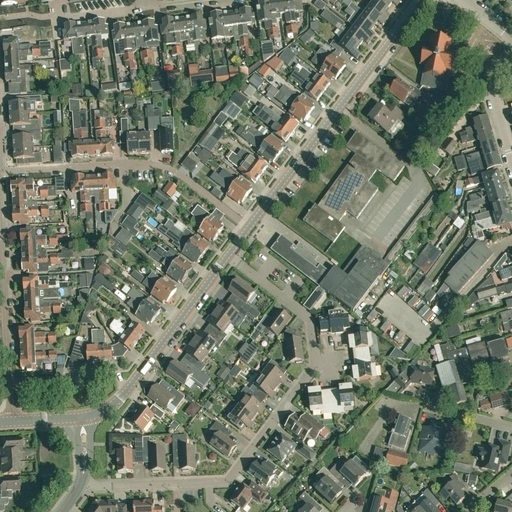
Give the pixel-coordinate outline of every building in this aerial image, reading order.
[(285,0),(279,1),(281,14),(285,14),(287,24),(291,23),(288,0),(285,0)] [(288,0),(291,23),(298,23),(297,20),(300,20),(299,12),(302,12),(301,3),(299,3),(298,0),(288,0)] [(388,9),(377,0),(368,0),(372,3),(369,8),(386,21),(389,17),(384,13),(388,9)] [(377,0),(388,9),(392,4),(396,7),(400,2),(397,0),(377,0)] [(268,37),(273,37),(274,37),(273,29),(272,26),(270,2),(269,2),(269,1),(259,3),(259,8),(257,8),(258,17),(259,24),(265,23),(265,30),(268,30),(268,37)] [(281,14),(279,1),(270,2),(272,26),(277,25),(276,20),(282,20),(281,14)] [(354,13),(374,28),(377,23),(382,26),(386,21),(369,8),(365,14),(351,4),(348,8),(355,13),(354,13)] [(240,12),(244,40),(245,47),(246,58),(252,57),(251,47),(250,47),(249,39),(248,39),(247,36),(246,25),(255,24),(254,15),(251,16),(251,11),(240,12)] [(340,32),(360,47),(363,42),(367,45),(371,40),(354,28),(350,33),(343,28),(345,26),(325,11),(320,17),(340,32)] [(239,41),(244,40),(240,12),(231,13),(233,27),(234,37),(235,42),(239,41)] [(233,27),(231,13),(222,15),(225,39),(234,37),(233,27)] [(374,28),(354,13),(351,17),(358,22),(354,28),(371,40),(375,36),(370,32),(374,28)] [(212,40),(220,39),(225,39),(222,15),(222,14),(211,16),(212,21),(209,21),(210,30),(212,40)] [(195,42),(199,42),(206,41),(204,31),(206,30),(205,22),(203,22),(202,17),(192,18),(195,42)] [(195,42),(192,18),(192,19),(183,20),(184,33),(185,41),(188,41),(188,45),(189,46),(195,45),(195,42)] [(165,46),(172,45),(176,45),(174,21),(173,21),(173,20),(163,21),(163,27),(161,27),(162,36),(164,36),(165,46)] [(184,33),(183,20),(174,21),(176,45),(181,44),(180,42),(185,41),(184,33)] [(94,24),(98,51),(99,58),(104,58),(103,50),(102,51),(100,37),(109,35),(107,26),(105,27),(105,22),(94,23),(94,24)] [(146,49),(159,47),(157,28),(155,28),(154,23),(144,24),(144,25),(146,49)] [(93,59),(98,59),(99,58),(98,51),(94,24),(84,25),(86,38),(87,46),(92,45),(93,52),(92,52),(93,59)] [(79,56),(79,55),(75,26),(75,25),(65,27),(66,31),(63,32),(64,41),(71,40),(73,56),(79,56)] [(84,46),(82,46),(81,39),(86,38),(84,25),(75,26),(79,55),(84,55),(84,46)] [(134,26),(136,39),(141,39),(142,49),(146,49),(144,25),(134,26)] [(136,39),(134,26),(125,27),(128,51),(132,50),(137,49),(136,39)] [(123,51),(128,51),(125,27),(114,28),(115,33),(112,33),(114,42),(122,41),(123,51)] [(310,30),(300,40),(305,45),(315,36),(310,30)] [(341,55),(344,50),(357,60),(360,55),(356,52),(360,47),(340,32),(337,36),(344,41),(340,46),(334,41),(330,46),(336,51),(341,55)] [(446,37),(438,35),(437,38),(429,36),(429,37),(431,38),(429,48),(425,48),(425,46),(424,46),(420,66),(421,66),(422,65),(425,65),(424,74),(422,73),(422,75),(424,75),(421,87),(446,92),(454,52),(453,51),(453,53),(449,52),(451,42),(453,42),(453,41),(446,39),(446,37)] [(29,52),(33,52),(33,47),(33,45),(18,46),(18,40),(9,40),(9,43),(4,43),(4,53),(5,53),(29,52)] [(40,43),(40,46),(33,47),(33,52),(40,51),(51,50),(51,42),(40,43)] [(273,47),(262,48),(264,62),(264,63),(274,55),(273,47)] [(316,55),(322,60),(341,74),(345,68),(343,66),(345,63),(338,58),(341,55),(336,51),(332,56),(321,48),(316,55)] [(29,52),(5,53),(5,63),(19,62),(27,61),(27,57),(33,57),(33,52),(29,52)] [(341,74),(322,60),(316,55),(313,60),(311,62),(322,70),(320,72),(331,81),(333,79),(336,80),(341,74)] [(276,58),(266,65),(275,72),(282,62),(276,58)] [(61,72),(71,71),(70,60),(60,61),(61,72)] [(19,62),(5,63),(6,72),(34,71),(33,66),(19,67),(19,62)] [(318,75),(316,78),(302,68),(298,74),(301,76),(306,80),(323,93),(330,84),(318,75)] [(34,71),(6,72),(5,72),(6,83),(11,82),(11,85),(20,84),(20,94),(27,94),(26,72),(34,72),(34,71)] [(182,88),(181,80),(180,71),(167,73),(169,89),(182,88)] [(212,71),(198,73),(200,84),(214,82),(212,71)] [(300,89),(305,93),(304,93),(317,102),(323,93),(306,80),(301,76),(298,74),(295,72),(291,78),(300,85),(299,85),(300,89)] [(190,85),(200,84),(198,73),(189,74),(190,85)] [(239,73),(229,74),(230,83),(240,82),(239,73)] [(229,74),(216,75),(217,84),(230,83),(229,74)] [(254,74),(248,82),(258,90),(264,82),(254,74)] [(413,91),(399,80),(394,86),(393,86),(392,86),(389,89),(389,91),(390,91),(390,92),(409,106),(413,100),(419,105),(421,101),(423,102),(424,101),(423,99),(425,96),(415,88),(413,91)] [(244,93),(249,87),(243,83),(238,89),(244,93)] [(81,86),(72,87),(73,97),(82,96),(81,86)] [(285,97),(290,101),(295,105),(309,115),(314,108),(312,107),(313,104),(302,96),(300,98),(284,86),(279,92),(285,97)] [(237,92),(230,102),(241,111),(242,111),(239,109),(240,108),(240,106),(246,99),(237,92)] [(274,98),(291,111),(289,113),(300,122),(302,120),(304,122),(309,115),(295,105),(290,101),(285,97),(279,92),(274,98)] [(10,115),(29,114),(36,113),(36,108),(37,108),(36,103),(42,103),(41,97),(36,97),(36,96),(24,97),(24,103),(9,104),(10,115)] [(60,104),(59,96),(51,97),(52,105),(60,104)] [(80,112),(79,101),(69,100),(70,113),(73,113),(80,112)] [(230,102),(222,113),(234,122),(241,111),(230,102)] [(405,116),(388,103),(383,109),(379,106),(369,119),(388,133),(397,121),(400,123),(405,116)] [(269,117),(275,121),(292,135),(299,126),(287,116),(283,121),(278,117),(273,112),(265,107),(262,111),(269,117)] [(458,117),(445,108),(441,113),(454,123),(458,117)] [(99,111),(100,121),(100,129),(112,128),(111,119),(106,119),(105,113),(100,114),(100,111),(99,111)] [(161,130),(161,133),(160,133),(162,153),(173,152),(172,134),(174,134),(173,125),(166,124),(161,124),(160,111),(154,111),(154,118),(155,131),(161,130)] [(292,135),(275,121),(269,117),(262,111),(256,118),(273,130),(275,128),(277,130),(273,134),(286,143),(292,135)] [(73,130),(74,143),(69,144),(70,153),(72,153),(72,158),(83,158),(83,157),(81,133),(81,121),(80,112),(73,113),(73,130)] [(29,114),(10,115),(10,126),(25,125),(25,131),(28,131),(40,130),(41,130),(41,120),(29,121),(29,114)] [(220,128),(225,122),(218,117),(214,123),(220,128)] [(472,122),(474,127),(465,129),(466,132),(459,134),(461,139),(491,130),(488,118),(472,122)] [(81,121),(81,133),(83,157),(92,157),(91,143),(87,143),(86,133),(88,133),(87,121),(86,121),(81,121)] [(214,123),(206,133),(198,143),(203,147),(204,147),(209,151),(216,141),(211,136),(218,127),(214,123)] [(40,130),(28,131),(28,137),(13,138),(14,149),(33,148),(32,141),(41,141),(40,130)] [(240,137),(260,152),(258,154),(269,163),(271,161),(273,163),(278,156),(260,142),(254,137),(246,131),(245,130),(240,137)] [(479,146),(495,142),(491,130),(461,139),(462,144),(466,143),(466,144),(478,141),(479,146)] [(100,132),(101,156),(101,157),(112,156),(111,151),(114,150),(114,141),(105,142),(105,131),(100,132)] [(92,157),(101,156),(100,132),(96,132),(96,142),(91,143),(92,157)] [(138,134),(140,154),(151,154),(149,133),(138,134)] [(257,133),(254,137),(260,142),(278,156),(283,150),(281,148),(282,146),(271,137),(268,141),(263,137),(257,133)] [(404,168),(357,133),(346,147),(357,155),(335,184),(336,185),(318,209),(315,206),(303,221),(333,243),(345,228),(338,223),(346,211),(357,219),(378,191),(367,183),(377,170),(393,182),(404,168)] [(140,154),(138,134),(127,135),(128,155),(140,154)] [(450,156),(450,155),(458,145),(449,138),(441,149),(450,156)] [(468,163),(498,154),(495,142),(479,146),(481,151),(466,156),(468,163)] [(33,154),(33,148),(14,149),(14,160),(29,159),(29,165),(41,164),(41,158),(41,154),(33,154)] [(237,157),(238,158),(244,163),(261,176),(268,167),(256,158),(255,158),(249,154),(249,155),(242,150),(237,157)] [(237,170),(243,174),(242,175),(255,185),(261,176),(244,163),(238,158),(237,157),(232,153),(228,159),(228,161),(238,169),(237,170)] [(201,161),(191,154),(181,166),(191,173),(201,161)] [(471,175),(486,171),(502,166),(498,154),(468,163),(471,175)] [(466,169),(464,165),(462,157),(454,159),(458,172),(466,169)] [(431,164),(429,166),(426,170),(430,174),(428,177),(432,180),(440,170),(431,164)] [(474,185),(482,183),(482,182),(484,182),(486,187),(500,183),(497,172),(465,181),(467,187),(474,185)] [(215,173),(210,179),(224,189),(225,188),(228,183),(218,176),(215,173)] [(227,173),(226,174),(223,179),(229,183),(247,197),(252,191),(250,189),(251,187),(240,178),(238,181),(227,173)] [(103,177),(104,202),(108,201),(108,191),(116,191),(116,182),(114,182),(113,176),(103,177)] [(104,202),(103,177),(93,178),(94,192),(94,197),(99,197),(99,202),(104,202)] [(55,179),(56,192),(65,191),(64,178),(55,179)] [(85,203),(84,178),(74,178),(74,184),(71,184),(72,193),(80,193),(81,203),(85,203)] [(94,192),(93,178),(84,178),(85,203),(89,202),(89,197),(94,197),(94,192)] [(13,195),(37,193),(37,189),(33,189),(33,180),(26,181),(17,181),(17,184),(12,184),(13,195)] [(178,189),(170,182),(163,192),(172,198),(178,189)] [(247,197),(229,183),(225,187),(225,188),(230,192),(227,195),(238,204),(240,202),(242,204),(247,197)] [(471,202),(479,200),(481,199),(503,193),(500,183),(486,187),(487,192),(485,192),(469,196),(471,202)] [(154,196),(165,204),(169,198),(158,190),(154,196)] [(37,193),(13,195),(14,204),(27,203),(33,203),(32,198),(37,198),(40,198),(40,193),(37,193)] [(490,202),(491,207),(506,203),(503,193),(481,199),(483,205),(489,203),(488,203),(490,202)] [(142,194),(139,199),(154,210),(157,206),(142,194)] [(435,194),(383,261),(389,266),(441,199),(435,194)] [(169,198),(165,204),(161,208),(169,214),(172,217),(180,206),(169,198)] [(481,210),(479,206),(481,206),(479,200),(471,202),(467,203),(467,212),(468,214),(481,210)] [(27,208),(27,203),(14,204),(14,214),(38,212),(38,208),(27,208)] [(477,222),(509,213),(506,203),(491,207),(493,212),(491,213),(490,213),(487,214),(485,209),(480,211),(481,215),(475,217),(477,222)] [(134,204),(127,214),(136,222),(144,212),(134,204)] [(191,215),(194,217),(218,235),(223,229),(221,227),(222,225),(198,206),(191,215)] [(110,212),(105,212),(106,224),(110,224),(112,220),(117,211),(110,212)] [(14,214),(14,224),(19,224),(19,226),(28,226),(28,217),(38,217),(38,212),(14,214)] [(509,213),(477,222),(475,223),(477,231),(473,232),(473,235),(477,234),(479,240),(484,238),(482,231),(489,229),(489,230),(510,224),(511,222),(509,213)] [(134,229),(138,224),(128,216),(121,226),(136,237),(139,233),(134,229)] [(190,222),(200,230),(198,234),(209,242),(211,240),(213,242),(218,235),(194,217),(190,222)] [(189,245),(203,256),(208,249),(205,247),(207,245),(187,230),(183,234),(174,227),(175,226),(169,221),(164,227),(170,231),(189,245)] [(177,250),(182,254),(193,263),(195,260),(198,262),(203,256),(189,245),(170,231),(164,227),(161,225),(157,230),(174,242),(172,244),(178,249),(177,250)] [(21,243),(22,243),(46,241),(50,241),(49,236),(36,237),(35,229),(26,230),(26,232),(21,232),(21,243)] [(133,236),(123,229),(116,239),(126,246),(133,236)] [(118,247),(124,252),(127,248),(121,243),(121,244),(109,234),(104,245),(113,252),(118,247)] [(296,248),(281,236),(271,250),(319,287),(330,273),(314,262),(318,257),(299,243),(296,248)] [(469,239),(464,246),(468,249),(473,241),(469,239)] [(22,243),(22,252),(36,251),(42,251),(41,246),(50,245),(50,241),(46,241),(22,243)] [(478,242),(463,259),(448,276),(450,278),(438,294),(442,298),(450,289),(458,296),(493,255),(478,242)] [(419,270),(435,248),(429,244),(413,265),(419,270)] [(319,287),(353,313),(389,266),(383,261),(363,246),(342,274),(334,268),(330,273),(319,287)] [(174,266),(187,276),(192,270),(189,268),(191,266),(171,251),(168,255),(158,248),(155,252),(174,266)] [(435,248),(419,270),(426,274),(442,253),(435,248)] [(165,269),(169,272),(167,275),(178,283),(180,281),(182,283),(187,276),(174,266),(155,252),(152,250),(148,255),(166,268),(165,269)] [(42,251),(36,251),(22,252),(23,261),(47,260),(51,260),(51,256),(47,256),(47,251),(42,251)] [(62,254),(58,254),(51,255),(51,256),(51,260),(58,260),(58,259),(73,258),(72,251),(62,252),(62,254)] [(493,269),(495,272),(503,270),(501,267),(507,260),(505,254),(493,269)] [(48,273),(48,267),(51,267),(51,266),(51,265),(51,260),(47,260),(23,261),(22,261),(23,272),(28,272),(29,274),(38,274),(38,273),(48,273)] [(114,272),(103,263),(97,271),(109,280),(114,272)] [(511,267),(503,270),(495,272),(496,272),(499,272),(502,281),(511,277),(511,267)] [(147,278),(172,297),(176,291),(174,289),(175,287),(164,278),(162,281),(152,272),(147,278)] [(115,287),(98,275),(94,280),(95,280),(94,281),(96,282),(92,288),(97,291),(102,285),(112,292),(115,287)] [(23,281),(24,291),(25,291),(49,290),(60,289),(60,282),(50,282),(49,277),(29,278),(29,281),(23,281)] [(142,285),(153,293),(151,296),(162,304),(164,302),(166,304),(172,297),(147,278),(143,284),(142,285)] [(239,307),(248,314),(256,320),(260,314),(246,304),(255,293),(237,280),(233,285),(232,284),(228,289),(230,290),(229,291),(233,294),(229,300),(239,307)] [(425,296),(431,289),(423,283),(417,290),(425,296)] [(479,301),(497,295),(495,286),(477,291),(476,291),(479,300),(479,301)] [(316,290),(322,295),(325,292),(319,287),(316,290)] [(408,290),(404,287),(397,295),(401,298),(408,290)] [(49,290),(25,291),(25,301),(39,300),(44,300),(61,299),(60,289),(49,290)] [(466,302),(463,306),(466,311),(472,309),(471,307),(479,300),(476,291),(477,291),(476,290),(466,302)] [(100,296),(93,291),(89,296),(88,297),(88,298),(94,303),(100,296)] [(430,303),(436,295),(430,291),(425,299),(430,303)] [(132,299),(156,317),(161,311),(158,309),(160,307),(149,299),(147,301),(136,293),(132,299)] [(419,300),(415,296),(408,304),(412,308),(419,300)] [(127,305),(138,313),(136,316),(147,324),(148,322),(151,324),(156,317),(132,299),(127,305)] [(304,305),(303,307),(310,312),(311,310),(316,303),(310,299),(304,305)] [(39,300),(25,301),(26,310),(50,308),(53,308),(53,304),(60,303),(60,301),(44,302),(44,300),(39,300)] [(248,314),(239,307),(229,300),(225,305),(223,303),(216,313),(231,324),(238,314),(244,319),(248,314)] [(87,317),(95,312),(88,301),(84,314),(87,317)] [(95,312),(99,309),(88,301),(95,312)] [(422,318),(429,310),(425,306),(418,314),(422,318)] [(50,308),(26,310),(25,310),(26,321),(31,320),(31,323),(40,322),(40,314),(50,313),(50,308)] [(264,319),(255,330),(261,334),(266,328),(277,336),(290,319),(285,315),(285,314),(281,310),(280,312),(279,311),(269,323),(264,319)] [(429,310),(422,318),(426,322),(433,313),(429,310)] [(503,325),(509,323),(511,321),(511,310),(500,314),(502,321),(503,325)] [(378,314),(373,311),(367,319),(371,323),(378,314)] [(206,329),(223,342),(227,336),(224,334),(231,324),(216,313),(208,323),(210,324),(206,329)] [(320,334),(320,335),(336,333),(336,335),(343,334),(342,332),(344,332),(344,331),(343,331),(343,329),(349,328),(348,315),(341,316),(341,313),(330,314),(331,318),(320,319),(322,334),(320,334)] [(112,323),(137,342),(145,332),(134,324),(131,327),(126,323),(123,327),(115,320),(112,323)] [(391,324),(387,321),(380,330),(385,333),(391,324)] [(511,321),(509,323),(503,325),(505,332),(511,330),(511,331),(511,330),(511,321)] [(110,330),(122,339),(119,343),(130,352),(137,342),(112,323),(110,326),(112,327),(110,330)] [(20,340),(21,340),(45,339),(45,334),(34,334),(34,327),(25,327),(25,329),(20,330),(20,340)] [(289,327),(281,338),(286,342),(289,363),(296,362),(296,363),(302,363),(302,361),(303,361),(300,339),(296,340),(295,332),(289,327)] [(219,347),(223,342),(206,329),(202,334),(200,333),(193,343),(208,354),(215,345),(219,347)] [(451,329),(445,330),(448,340),(454,338),(451,329)] [(101,330),(97,331),(99,348),(100,362),(112,361),(111,347),(105,347),(104,332),(103,330),(101,330)] [(352,346),(354,359),(370,357),(369,357),(368,347),(372,347),(370,336),(367,336),(367,330),(354,331),(354,338),(352,338),(352,337),(351,337),(351,339),(350,339),(351,346),(352,346)] [(100,362),(99,348),(97,331),(92,331),(93,348),(87,348),(87,362),(100,362)] [(405,335),(400,332),(394,340),(398,344),(405,335)] [(77,337),(71,356),(84,360),(83,338),(77,337)] [(487,343),(491,358),(493,366),(509,361),(502,338),(487,343)] [(21,350),(35,349),(35,344),(45,343),(45,339),(21,340),(21,350)] [(420,349),(411,342),(403,351),(413,359),(420,349)] [(201,363),(208,354),(193,343),(186,353),(188,354),(184,359),(203,374),(203,373),(201,372),(205,366),(201,363)] [(472,364),(491,358),(487,343),(467,349),(471,359),(472,364)] [(450,351),(449,351),(447,345),(439,348),(443,365),(454,362),(453,362),(450,351)] [(250,346),(239,360),(245,365),(256,350),(250,346)] [(35,349),(21,350),(22,359),(46,358),(46,353),(35,354),(35,349)] [(454,362),(455,364),(471,359),(467,349),(456,352),(455,350),(450,351),(453,362),(454,362)] [(46,358),(22,359),(21,359),(22,370),(27,369),(27,372),(36,371),(39,371),(42,363),(50,363),(50,357),(46,358)] [(58,362),(57,362),(58,370),(64,370),(68,357),(57,357),(58,362)] [(370,357),(354,359),(356,373),(354,373),(355,380),(356,379),(357,381),(357,380),(376,378),(374,367),(371,367),(369,358),(370,357)] [(195,384),(203,374),(184,359),(180,365),(175,361),(174,363),(173,362),(170,367),(171,367),(167,373),(184,386),(189,379),(195,384)] [(265,372),(262,376),(277,388),(285,378),(283,376),(287,371),(272,360),(268,365),(266,364),(264,365),(262,367),(262,369),(264,371),(265,372)] [(461,384),(455,364),(454,362),(443,365),(436,368),(442,387),(453,383),(454,386),(461,384)] [(432,385),(435,371),(412,366),(412,367),(409,364),(385,391),(401,395),(410,385),(409,384),(411,382),(418,384),(419,382),(432,385)] [(226,369),(219,378),(224,381),(231,372),(226,369)] [(250,390),(264,401),(268,396),(270,397),(277,388),(262,376),(259,374),(252,384),(253,385),(250,390)] [(462,384),(450,387),(454,405),(466,402),(462,384)] [(152,392),(148,397),(166,410),(171,403),(177,408),(185,398),(173,389),(169,395),(157,386),(156,387),(155,386),(151,391),(152,392)] [(236,403),(255,417),(262,408),(260,406),(264,401),(250,390),(246,387),(241,393),(242,394),(236,403)] [(330,390),(333,414),(344,412),(343,409),(353,407),(351,389),(353,389),(352,388),(351,388),(351,387),(344,387),(344,389),(330,390)] [(333,414),(330,390),(317,392),(317,390),(310,391),(310,393),(308,393),(310,393),(312,412),(322,411),(322,415),(333,414)] [(493,407),(493,408),(511,403),(507,392),(490,397),(490,399),(480,402),(482,410),(493,407)] [(229,412),(230,414),(226,419),(241,431),(245,426),(247,427),(255,417),(236,403),(229,412)] [(149,411),(142,406),(129,423),(142,432),(154,416),(160,420),(165,415),(153,406),(149,411)] [(302,421),(295,416),(286,427),(304,441),(309,433),(316,438),(323,429),(305,416),(302,421)] [(411,421),(398,417),(388,446),(404,451),(410,431),(408,431),(411,421)] [(216,437),(211,444),(228,457),(232,452),(233,453),(237,448),(236,447),(237,446),(225,437),(229,432),(217,422),(209,432),(216,437)] [(446,428),(433,424),(431,429),(422,427),(419,439),(421,440),(418,451),(433,455),(435,447),(441,449),(442,444),(445,445),(448,433),(445,432),(446,428)] [(282,435),(281,434),(268,452),(282,462),(287,456),(288,457),(296,446),(281,435),(282,435)] [(187,436),(172,436),(173,455),(180,455),(181,470),(182,470),(183,472),(188,472),(188,470),(195,470),(194,448),(187,449),(187,436)] [(142,438),(143,449),(143,457),(150,456),(151,472),(152,471),(152,473),(158,473),(158,471),(165,471),(164,449),(156,450),(155,442),(150,442),(150,438),(142,438)] [(0,452),(21,451),(21,439),(0,440),(0,445),(2,445),(3,452),(0,452)] [(509,445),(498,443),(497,450),(485,448),(484,451),(478,450),(476,458),(482,459),(482,460),(481,460),(481,461),(482,462),(480,469),(496,472),(498,462),(505,463),(509,445)] [(303,445),(298,452),(311,462),(316,455),(303,445)] [(385,464),(406,470),(410,456),(389,450),(389,451),(375,447),(371,460),(385,464)] [(143,457),(143,449),(135,449),(135,451),(117,451),(117,453),(116,454),(116,457),(117,458),(118,473),(133,472),(133,464),(143,464),(143,457)] [(0,452),(0,461),(0,464),(19,462),(18,452),(22,452),(21,451),(0,452)] [(354,463),(353,464),(351,462),(345,469),(338,462),(329,472),(336,478),(339,481),(343,476),(354,485),(358,481),(359,482),(365,475),(364,474),(365,473),(366,474),(367,474),(370,473),(370,470),(356,457),(352,461),(354,463)] [(252,466),(247,473),(253,478),(254,477),(266,487),(274,476),(278,479),(283,473),(268,461),(264,465),(262,466),(257,462),(254,467),(252,466)] [(1,475),(7,475),(16,475),(20,474),(19,462),(0,464),(1,475)] [(336,478),(329,472),(324,467),(317,476),(324,482),(317,490),(332,503),(342,492),(332,483),(336,478)] [(465,488),(454,475),(447,482),(450,485),(440,494),(446,501),(449,498),(457,506),(466,498),(461,492),(465,488)] [(18,479),(16,480),(7,480),(0,480),(0,492),(0,496),(0,511),(2,511),(4,510),(3,506),(7,506),(8,503),(8,499),(11,499),(11,492),(19,491),(18,479)] [(236,506),(241,509),(245,504),(247,505),(254,495),(262,502),(268,494),(251,481),(246,488),(241,484),(237,490),(238,491),(230,501),(232,503),(231,504),(234,506),(236,506)] [(387,511),(390,511),(394,511),(399,494),(386,491),(384,501),(376,499),(372,511),(387,511)] [(301,511),(314,511),(311,509),(316,504),(305,493),(300,498),(308,505),(301,511)] [(420,508),(423,511),(438,511),(433,506),(438,502),(430,493),(421,500),(425,504),(420,508)] [(495,511),(511,511),(511,494),(503,502),(501,500),(494,505),(496,508),(495,511)] [(101,503),(100,501),(93,505),(93,506),(89,511),(126,511),(127,506),(118,507),(117,502),(101,503)] [(142,503),(134,503),(133,511),(162,511),(163,508),(154,508),(154,501),(145,501),(145,502),(142,502),(142,503)]
